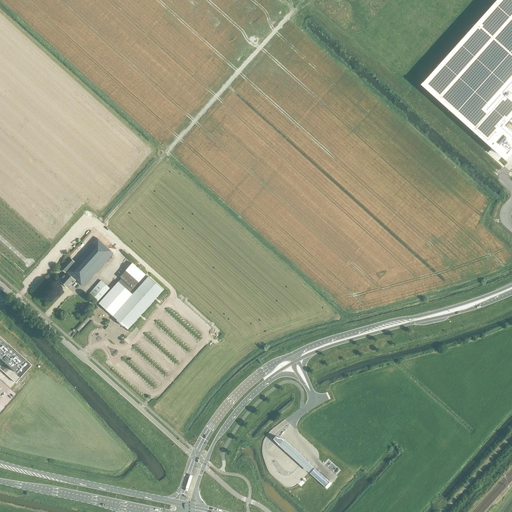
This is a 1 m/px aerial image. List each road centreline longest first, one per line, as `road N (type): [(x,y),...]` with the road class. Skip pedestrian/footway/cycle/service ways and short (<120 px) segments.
road 1 (track): [(292,11),(100,225)]
road 2 (unclassified): [(0,282),(194,458)]
road 3 (secondary): [(511,284),(292,353)]
road 4 (secondary): [(309,354),(511,292)]
road 5 (secondary): [(165,500),(0,463)]
road 6 (secondary): [(0,481),(146,511)]
road 7 (secondary): [(292,353),(232,398),(194,458)]
